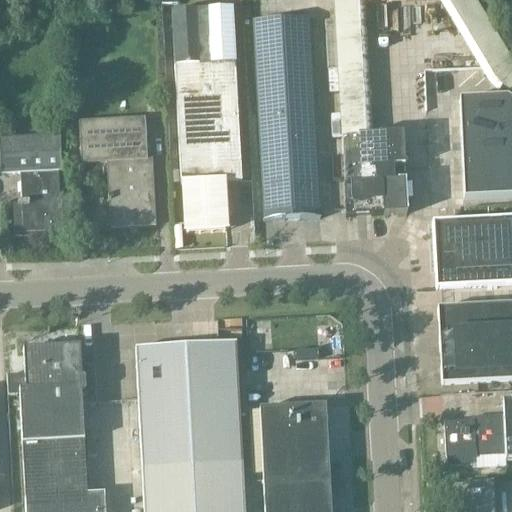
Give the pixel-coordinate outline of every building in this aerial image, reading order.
[(511,91),(511,65),(472,0),(331,0),(340,140),(399,137),(398,130),(371,130),(364,5),(437,2),(486,80),(496,90),(501,85),(511,91)] [(252,25),(262,219),(263,225),(319,222),(308,22),(252,25)] [(184,229),(223,227),(221,187),(240,186),(233,64),(173,67),(180,189),(182,189),(184,229)] [(511,105),(507,102),(457,103),(461,202),(511,199),(511,105)] [(109,233),(127,232),(154,230),(150,163),(146,163),(143,121),(78,125),(80,167),(105,166),(109,233)] [(399,137),(340,140),(341,156),(342,156),(345,215),(345,220),(405,217),(405,201),(411,200),(410,186),(404,186),(402,153),(401,137),(399,137)] [(0,177),(18,176),(20,207),(12,208),(14,239),(34,238),(34,235),(61,234),(58,174),(60,174),(58,138),(0,141),(0,177)] [(511,229),(511,222),(430,226),(434,293),(511,288),(511,229)] [(511,384),(511,308),(436,312),(440,388),(511,384)] [(240,511),(233,347),(132,352),(139,511),(240,511)] [(23,378),(7,379),(8,398),(16,397),(21,511),(102,511),(101,498),(84,499),(79,398),(82,398),(84,397),(86,396),(87,394),(89,392),(89,390),(90,388),(89,386),(89,385),(88,383),(87,381),(86,380),(84,379),(81,378),(78,378),(77,351),(22,354),(23,378)] [(499,419),(470,421),(470,427),(443,428),(443,426),(441,426),(443,460),(444,470),(470,468),(470,463),(473,463),(473,461),(502,459),(502,465),(511,464),(511,405),(499,406),(499,419)] [(326,511),(322,410),(256,413),(260,511),(326,511)] [(511,511),(511,485),(495,487),(495,485),(449,487),(450,511),(511,511)]
